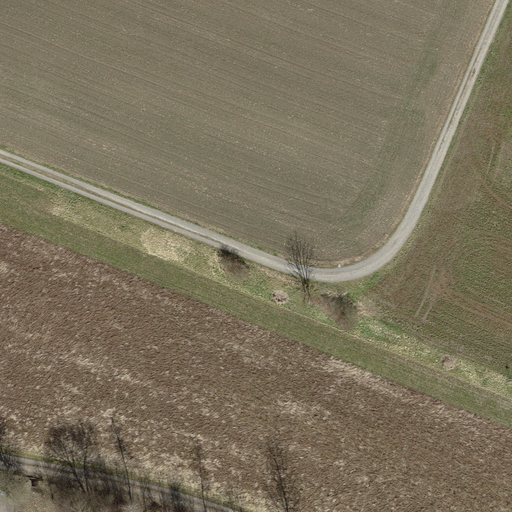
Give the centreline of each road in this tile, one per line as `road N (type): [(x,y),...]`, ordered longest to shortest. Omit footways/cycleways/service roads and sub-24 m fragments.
road 1 (track): [(502,0),(403,234),(387,253),(346,274),(297,271),(0,153)]
road 2 (track): [(0,464),(214,511)]
